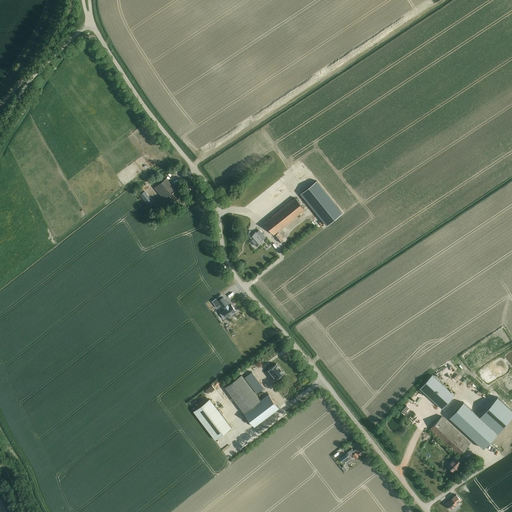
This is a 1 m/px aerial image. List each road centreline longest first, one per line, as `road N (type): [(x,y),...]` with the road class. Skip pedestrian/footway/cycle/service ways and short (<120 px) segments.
road 1 (unclassified): [(426,511),(243,287),(226,259),(205,182),(89,25)]
road 2 (unclassified): [(0,129),(31,78),(89,25)]
